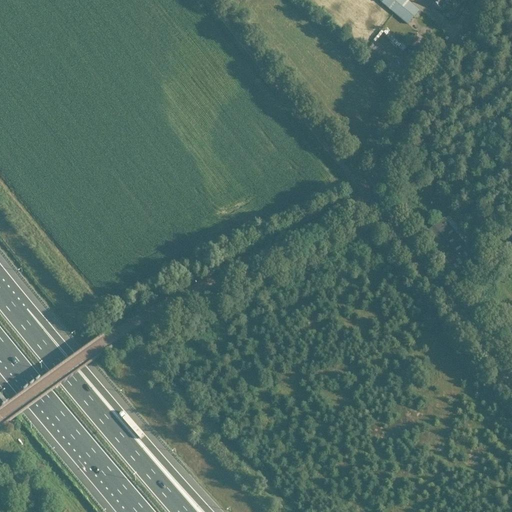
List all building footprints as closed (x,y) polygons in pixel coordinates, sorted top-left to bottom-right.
[(406,0),(384,0),(382,3),(400,18),(408,25),(419,11),(406,0)] [(433,0),(431,3),(433,5),(441,11),(450,0),(433,0)] [(417,34),(409,44),(419,51),(426,42),(417,34)] [(480,191),(476,194),(481,199),(485,196),(480,191)] [(446,220),(433,230),(425,236),(456,276),(477,259),(446,220)]
